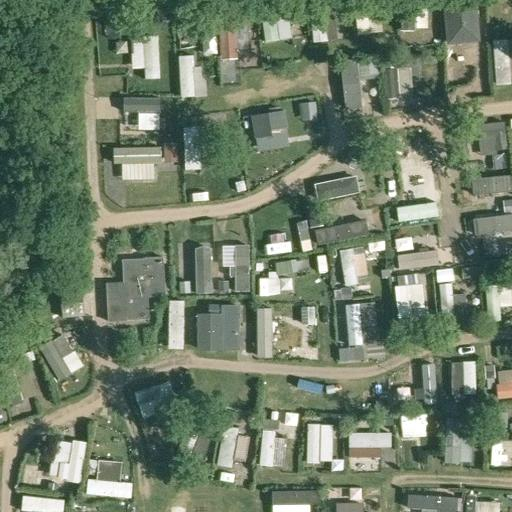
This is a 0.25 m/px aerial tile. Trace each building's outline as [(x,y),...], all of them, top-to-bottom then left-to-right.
[(511,92),(510,61),(499,61),(500,92),(511,92)] [(437,98),(453,97),(451,66),(436,67),(437,98)] [(392,100),(415,101),(416,71),(393,70),(392,100)] [(264,178),(267,186),(287,179),(284,171),(264,178)] [(122,202),(133,201),(132,176),(121,177),(122,202)] [(193,192),(194,204),(214,202),(213,191),(193,192)] [(257,257),(274,254),(271,238),(254,241),(257,257)] [(391,243),(375,243),(375,259),(391,259),(391,243)] [(364,277),(374,276),(373,253),(359,254),(358,249),(349,250),(351,288),(365,287),(364,277)] [(149,320),(147,287),(164,286),(163,257),(122,259),(124,292),(107,293),(109,322),(149,320)] [(239,265),(211,266),(213,295),(240,294),(239,265)] [(322,266),(324,294),(335,293),(333,266),(322,266)] [(279,271),(283,293),(293,291),(288,269),(279,271)] [(460,285),(448,285),(450,332),(462,331),(460,285)] [(494,288),(496,324),(511,323),(508,287),(494,288)] [(66,301),(68,316),(83,315),(82,300),(66,301)] [(355,348),(370,348),(368,305),(353,305),(355,348)] [(223,350),(223,315),(195,315),(196,351),(223,350)] [(59,346),(60,375),(85,373),(83,345),(59,346)] [(483,364),(463,364),(464,399),(484,398),(483,364)] [(422,373),(422,396),(444,396),(444,374),(422,373)] [(319,399),(319,413),(357,413),(357,399),(319,399)] [(198,419),(182,460),(198,466),(214,425),(198,419)] [(479,467),(480,423),(454,422),(453,467),(479,467)] [(315,426),(314,465),(340,465),(340,426),(315,426)] [(226,467),(242,469),(246,428),(230,427),(226,467)] [(408,427),(410,468),(423,468),(421,427),(408,427)] [(269,434),(268,469),(294,470),(295,435),(269,434)] [(511,470),(511,447),(500,447),(500,470),(511,470)] [(159,472),(174,471),(174,460),(158,461),(159,472)] [(135,493),(138,476),(98,469),(95,487),(135,493)] [(274,510),(283,509),(283,511),(303,511),(303,510),(317,509),(316,493),(273,495),(274,510)] [(414,495),(415,509),(433,508),(431,494),(414,495)] [(507,511),(508,503),(475,503),(474,511),(507,511)]
